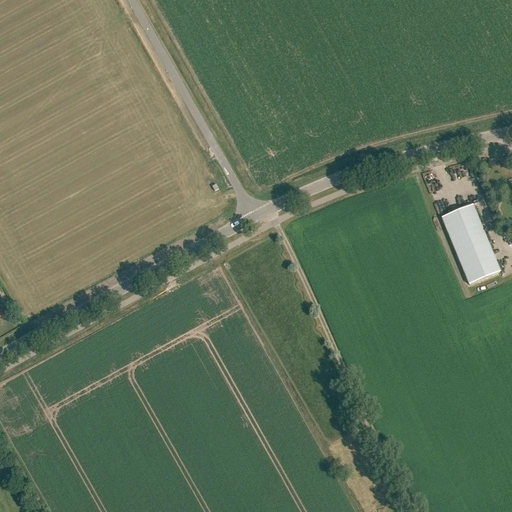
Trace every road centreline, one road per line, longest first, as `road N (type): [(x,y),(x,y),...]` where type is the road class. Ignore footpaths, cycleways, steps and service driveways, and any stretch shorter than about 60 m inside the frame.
road 1 (secondary): [(0,353),(255,216)]
road 2 (secondary): [(255,216),(378,163),(511,133)]
road 3 (unclassified): [(255,216),(133,0)]
